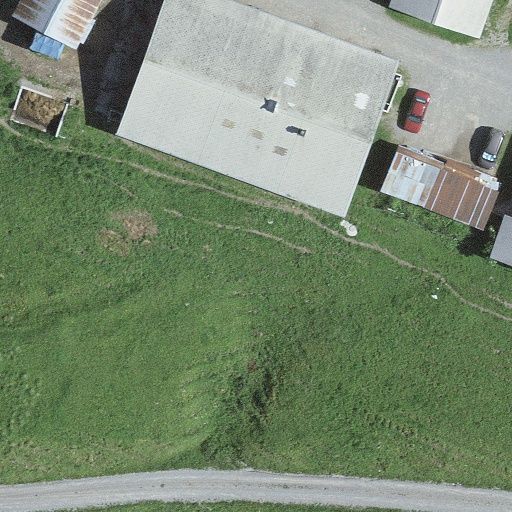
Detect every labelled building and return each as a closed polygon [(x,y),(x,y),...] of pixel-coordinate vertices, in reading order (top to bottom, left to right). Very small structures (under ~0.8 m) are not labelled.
[(60,64),(71,43),(80,48),(105,0),(17,0),(11,12),(45,30),(34,51),(60,64)] [(346,208),(403,54),(256,0),(159,0),(115,123),(346,208)] [(482,36),(494,0),(389,0),(388,4),(482,36)] [(472,223),(487,181),(395,147),(379,188),(472,223)] [(511,260),(511,210),(504,207),(488,251),(511,260)]
